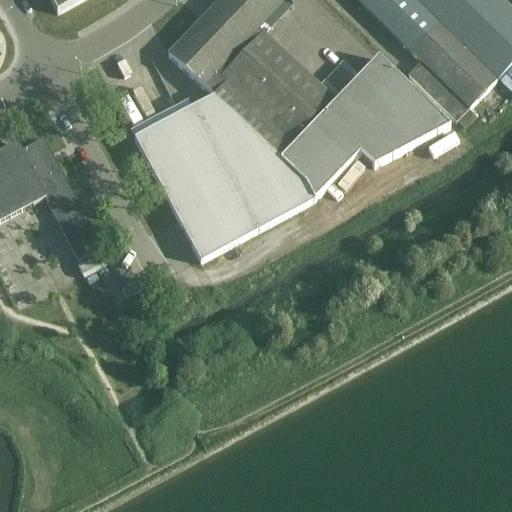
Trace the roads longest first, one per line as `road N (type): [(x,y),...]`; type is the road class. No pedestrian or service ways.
road 1 (unclassified): [(49,77),(171,303)]
road 2 (unclassified): [(49,77),(158,0)]
